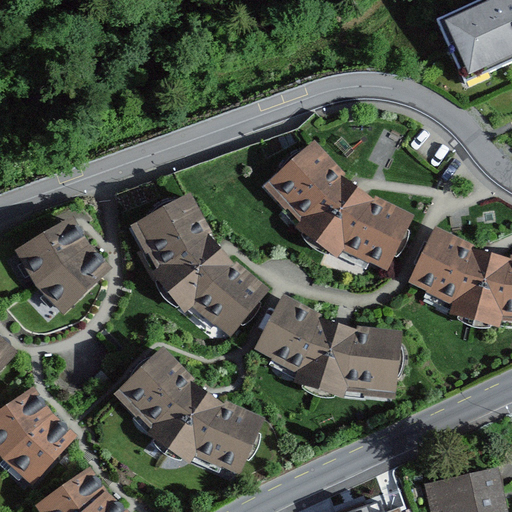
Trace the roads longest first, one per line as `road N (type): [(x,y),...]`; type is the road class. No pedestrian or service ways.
road 1 (residential): [(511,179),(438,106),(370,84),(0,210)]
road 2 (residential): [(511,388),(250,511)]
